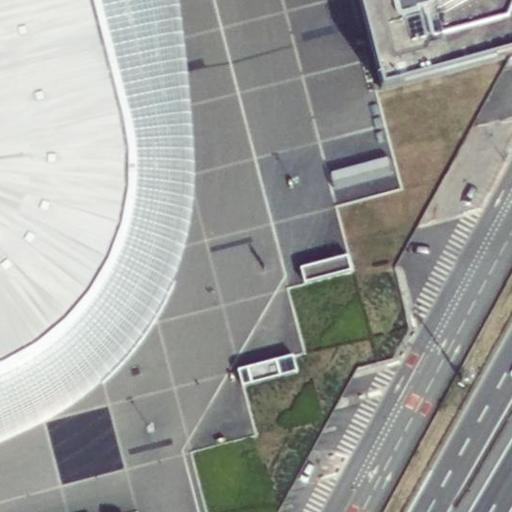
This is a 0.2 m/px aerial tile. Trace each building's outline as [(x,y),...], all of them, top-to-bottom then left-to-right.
[(0,0),(0,428),(22,419),(59,398),(96,369),(126,333),(146,301),(155,281),(163,262),(170,236),(175,204),(176,156),(168,62),(159,0),(0,0)] [(511,0),(351,0),(367,62),(375,91),(511,55),(511,0)] [(389,175),(386,162),(328,177),(331,190),(389,175)] [(348,256),(301,268),(305,283),(351,271),(348,256)] [(378,336),(410,327),(394,274),(364,283),(368,297),(352,302),(362,335),(357,336),(363,355),(382,349),(378,336)] [(293,356),(238,370),(242,386),(297,372),(293,356)]
